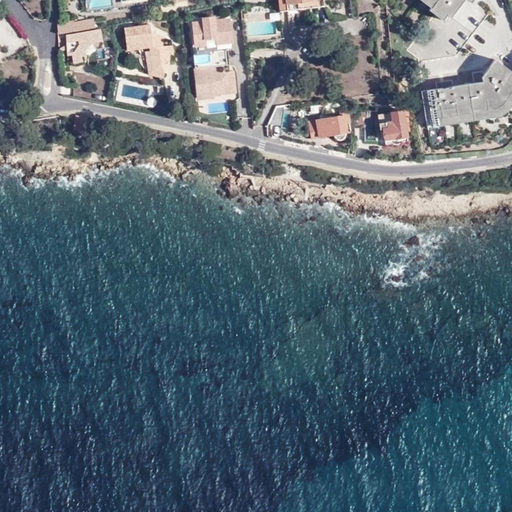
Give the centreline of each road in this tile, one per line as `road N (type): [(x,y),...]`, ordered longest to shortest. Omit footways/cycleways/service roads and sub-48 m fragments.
road 1 (tertiary): [(47,106),(196,127),(348,165),(410,170),(511,157)]
road 2 (unknown): [(244,0),(267,145)]
